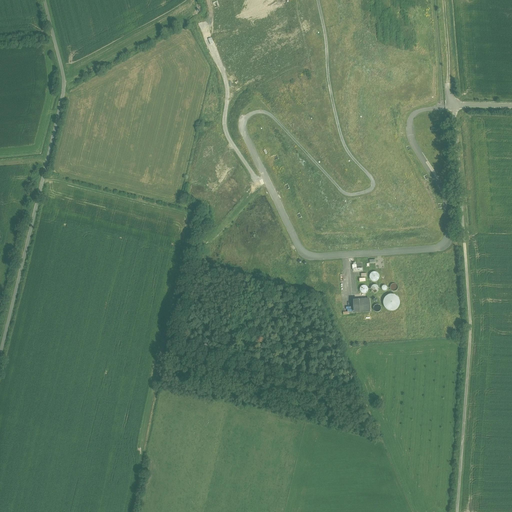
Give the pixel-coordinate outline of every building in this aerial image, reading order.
[(379,278),(379,277),(379,275),(378,274),(377,273),(376,272),(374,272),(373,272),(372,273),(371,274),(370,275),(370,277),(370,278),(370,279),(371,280),(373,281),(374,281),(375,281),(377,281),(378,280),(379,278)] [(380,290),(380,289),(380,288),(379,286),(378,285),(377,285),(375,284),(374,284),(373,285),(372,286),(371,287),(371,289),(371,290),(371,291),(372,292),(374,293),(375,293),(377,293),(378,293),(379,292),(380,290)] [(369,290),(369,289),(369,288),(368,286),(367,285),(366,285),(365,285),(363,285),(362,286),(361,287),(360,288),(360,290),(361,291),(361,292),(362,293),(364,294),(365,294),(367,294),(368,293),(369,292),(369,290)] [(401,304),(401,302),(401,301),(400,299),(399,297),(398,296),(397,295),(395,294),(394,294),(392,294),(390,294),(388,294),(387,295),(386,296),(385,298),(384,299),(383,301),(383,303),(383,304),(384,306),(385,307),(386,309),(387,310),(389,311),(390,311),(392,311),(394,311),(395,311),(397,310),(398,309),(399,307),(400,306),(401,304)] [(354,303),(355,312),(372,311),(371,299),(360,300),(361,303),(354,303)]
